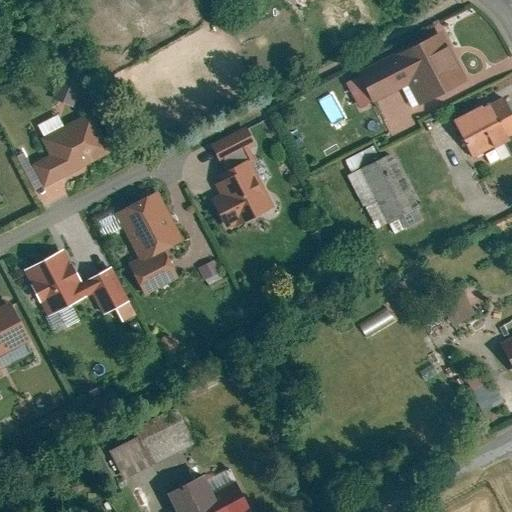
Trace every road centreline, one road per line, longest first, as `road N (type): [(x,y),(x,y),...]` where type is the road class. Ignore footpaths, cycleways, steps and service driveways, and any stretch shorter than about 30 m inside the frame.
road 1 (residential): [(0,242),(167,158)]
road 2 (residential): [(404,511),(511,458)]
